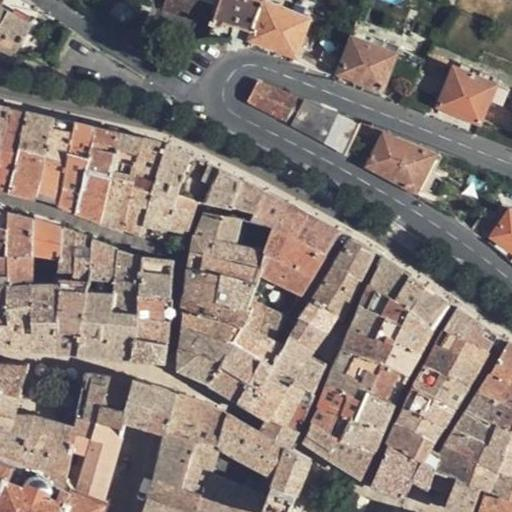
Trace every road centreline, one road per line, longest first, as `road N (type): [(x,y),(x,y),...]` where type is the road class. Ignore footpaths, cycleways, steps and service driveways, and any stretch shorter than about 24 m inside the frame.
road 1 (unclassified): [(511,280),(432,215),(226,104),(223,87),(233,65),(271,67),(511,162)]
road 2 (tertiary): [(0,86),(136,117),(236,155),(353,219),(511,326)]
